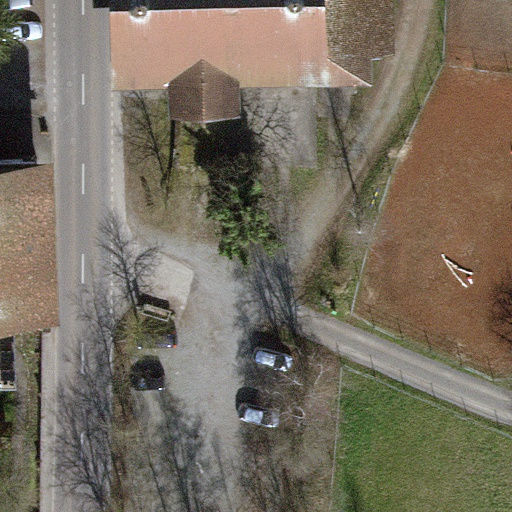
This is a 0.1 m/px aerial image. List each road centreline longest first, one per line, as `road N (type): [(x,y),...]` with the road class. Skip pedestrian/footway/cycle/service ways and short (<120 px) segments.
road 1 (tertiary): [(84,0),(92,253),(86,511)]
road 2 (track): [(511,400),(339,329),(92,253)]
